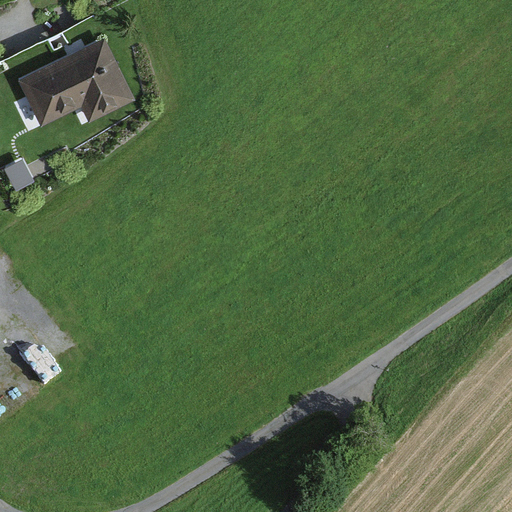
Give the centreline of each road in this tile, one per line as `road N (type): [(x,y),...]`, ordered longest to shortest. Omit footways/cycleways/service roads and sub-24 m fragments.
road 1 (unclassified): [(511,263),(132,511)]
road 2 (track): [(351,370),(348,434),(292,511)]
